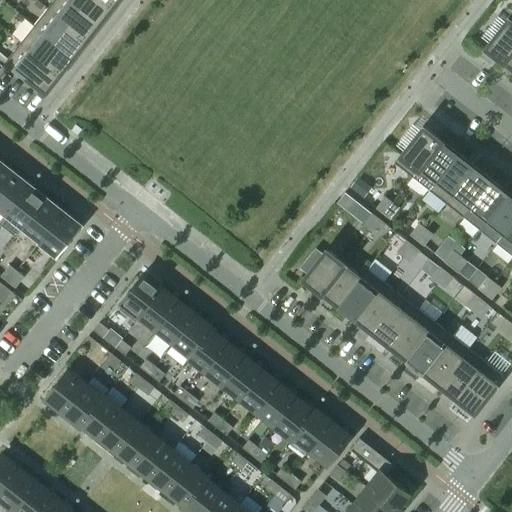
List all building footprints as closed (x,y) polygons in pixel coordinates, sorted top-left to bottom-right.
[(100,22),(72,0),(53,0),(47,8),(87,39),(100,22)] [(113,5),(106,0),(72,0),(100,22),(113,5)] [(87,39),(47,8),(34,25),(73,56),(87,39)] [(503,61),(511,49),(511,11),(485,46),(503,61)] [(73,56),(34,25),(21,42),(60,73),(73,56)] [(60,73),(21,42),(7,59),(46,91),(60,73)] [(511,67),(511,49),(503,61),(511,67)] [(412,176),(440,140),(423,126),(394,162),(412,176)] [(429,190),(457,153),(440,140),(412,176),(429,190)] [(446,203),(474,166),(457,153),(429,190),(446,203)] [(0,186),(13,170),(0,160),(0,186)] [(462,216),(491,180),(474,166),(446,203),(462,216)] [(0,211),(5,215),(30,184),(13,170),(0,186),(0,211)] [(486,222),(508,193),(491,180),(462,216),(463,217),(469,209),(486,222)] [(22,229),(47,197),(30,184),(5,215),(22,229)] [(502,235),(511,223),(511,195),(508,193),(486,222),(502,235)] [(39,242),(64,211),(47,197),(22,229),(39,242)] [(383,213),(391,202),(385,197),(377,207),(383,213)] [(389,217),(398,207),(391,202),(383,213),(389,217)] [(56,256),(81,225),(64,211),(39,242),(56,256)] [(370,229),(378,219),(372,214),(363,224),(370,229)] [(376,234),(384,224),(378,219),(370,229),(376,234)] [(511,243),(511,223),(502,235),(511,243)] [(417,239),(425,229),(419,224),(411,234),(417,239)] [(423,244),(431,234),(425,229),(417,239),(423,244)] [(404,256),(412,245),(406,240),(397,251),(404,256)] [(410,261),(418,250),(412,245),(404,256),(410,261)] [(321,292),(344,263),(326,249),(303,278),(321,292)] [(451,266),(459,256),(453,250),(445,261),(451,266)] [(457,271),(465,260),(459,256),(451,266),(457,271)] [(338,305),(367,268),(366,268),(360,275),(344,263),(321,292),(338,305)] [(8,281),(16,271),(9,265),(1,276),(8,281)] [(438,283),(446,272),(440,267),(431,277),(438,283)] [(354,318),(383,281),(367,268),(338,305),(354,318)] [(15,287),(23,276),(16,271),(8,281),(15,287)] [(444,288),(452,277),(446,272),(438,283),(444,288)] [(135,322),(162,287),(145,273),(141,278),(139,277),(124,296),(126,297),(117,308),(135,322)] [(485,293),(493,282),(487,277),(478,288),(485,293)] [(372,332),(401,295),(383,281),(354,318),(372,332)] [(491,298),(499,287),(493,282),(485,293),(491,298)] [(0,299),(3,302),(11,291),(4,286),(0,290),(0,299)] [(157,330),(180,301),(162,287),(135,322),(135,323),(140,317),(157,330)] [(472,309),(480,299),(474,294),(465,304),(472,309)] [(389,345),(418,308),(401,295),(372,332),(389,345)] [(478,314),(486,304),(480,299),(472,309),(478,314)] [(174,343),(197,314),(180,301),(157,330),(174,343)] [(405,359),(435,322),(418,308),(389,345),(405,359)] [(189,359),(214,328),(197,314),(174,343),(190,356),(188,358),(189,359)] [(506,336),(511,327),(511,324),(507,321),(499,331),(506,336)] [(108,329),(99,322),(93,330),(102,337),(108,329)] [(422,372),(452,335),(435,322),(405,359),(422,372)] [(206,372),(229,343),(213,330),(214,328),(189,359),(206,372)] [(98,343),(88,335),(82,343),(92,351),(98,343)] [(439,385),(468,348),(452,335),(422,372),(439,385)] [(131,347),(121,339),(115,347),(124,355),(131,347)] [(223,385),(246,356),(229,343),(206,372),(223,385)] [(456,399),(485,362),(468,348),(439,385),(456,399)] [(114,368),(120,360),(111,353),(105,361),(114,368)] [(240,399),(263,370),(246,356),(223,385),(240,399)] [(149,374),(156,366),(146,359),(140,367),(149,374)] [(474,413),(503,376),(485,362),(456,399),(474,413)] [(165,373),(156,366),(149,374),(158,381),(165,373)] [(63,413),(86,384),(69,370),(65,375),(63,374),(48,393),(49,394),(46,399),(63,413)] [(257,412),(280,383),(263,370),(240,399),(257,412)] [(145,380),(135,372),(129,380),(139,388),(145,380)] [(148,395),(154,387),(145,380),(139,388),(148,395)] [(274,425),(297,396),(280,383),(257,412),(274,425)] [(81,427),(105,395),(104,395),(102,396),(86,384),(63,413),(81,427)] [(190,393),(180,386),(174,393),(184,401),(190,393)] [(192,408),(198,400),(190,393),(184,401),(192,408)] [(99,438),(122,409),(105,395),(81,427),(82,425),(99,438)] [(291,439),(315,408),(315,407),(313,409),(297,396),(274,425),(291,439)] [(173,415),(179,407),(170,399),(164,407),(173,415)] [(182,422),(188,414),(179,407),(173,415),(182,422)] [(309,450),(332,421),(315,408),(291,439),(292,440),(293,438),(309,450)] [(116,451),(139,422),(122,409),(99,438),(116,451)] [(224,420),(214,412),(208,420),(218,428),(224,420)] [(232,427),(224,420),(218,428),(226,435),(232,427)] [(327,464),(350,435),(332,421),(309,450),(327,464)] [(133,465),(156,436),(139,422),(116,451),(133,465)] [(213,434),(204,426),(197,434),(207,442),(213,434)] [(216,449),(222,441),(213,434),(207,442),(216,449)] [(150,478),(173,449),(156,436),(133,465),(150,478)] [(409,492),(387,475),(394,466),(395,467),(395,466),(359,437),(349,450),(350,450),(351,449),(379,471),(366,487),(395,510),(409,492)] [(258,447),(248,439),(242,447),(252,455),(258,447)] [(261,462),(267,454),(258,447),(252,455),(261,462)] [(167,492),(190,462),(173,449),(150,478),(167,492)] [(247,460),(238,453),(231,461),(241,468),(247,460)] [(0,493),(20,468),(2,454),(0,456),(0,493)] [(256,468),(247,460),(241,468),(250,476),(256,468)] [(182,507),(207,476),(190,462),(167,492),(183,504),(182,506),(182,507)] [(338,480),(345,471),(337,465),(330,474),(338,480)] [(292,474),(282,466),(276,474),(285,482),(292,474)] [(0,499),(14,511),(37,482),(20,468),(0,493),(0,499)] [(295,489),(301,481),(292,474),(285,482),(295,489)] [(189,511),(205,511),(222,491),(206,478),(208,476),(207,476),(182,507),(189,511)] [(275,495),(281,487),(272,480),(265,488),(275,495)] [(15,511),(40,511),(54,495),(37,482),(14,511),(15,511)] [(284,502),(290,494),(281,487),(275,495),(284,502)] [(393,511),(395,510),(366,487),(353,504),(363,511),(393,511)] [(319,504),(326,495),(318,489),(311,498),(319,504)] [(233,511),(239,504),(222,491),(205,511),(233,511)] [(68,511),(71,508),(54,495),(40,511),(68,511)] [(308,511),(312,511),(319,504),(311,498),(303,508),(308,511)]
